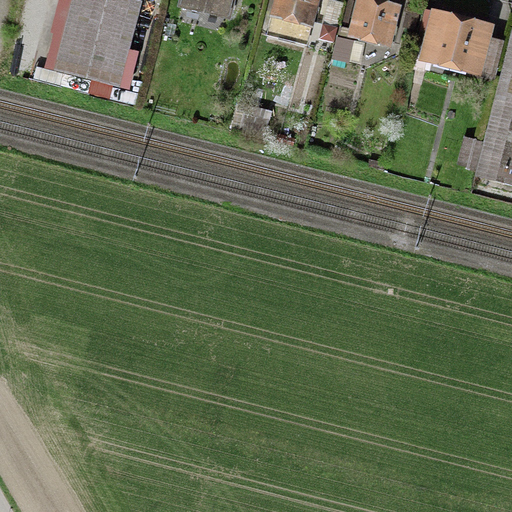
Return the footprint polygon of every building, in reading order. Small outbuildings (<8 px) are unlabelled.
[(136,4),(118,0),(74,0),(60,59),(119,73),(136,4)] [(235,0),(179,0),(177,10),(230,23),(235,0)] [(318,0),(276,0),(272,21),(311,31),(318,0)] [(402,10),(361,0),(358,0),(348,40),(392,51),(402,10)] [(492,29),(433,16),(422,66),(481,79),(492,29)] [(511,188),(511,37),(476,179),(511,188)]
